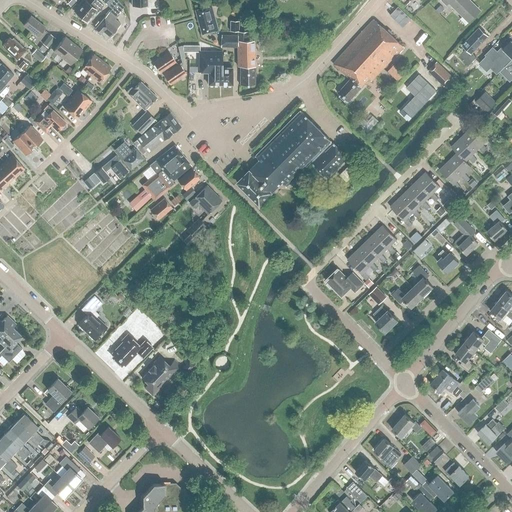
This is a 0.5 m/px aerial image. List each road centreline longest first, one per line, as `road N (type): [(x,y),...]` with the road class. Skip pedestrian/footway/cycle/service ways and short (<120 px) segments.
road 1 (residential): [(403,383),(308,279),(461,121)]
road 2 (residential): [(195,122),(225,126),(268,109),(376,0)]
road 3 (unknown): [(507,261),(469,259),(382,361)]
road 4 (residential): [(294,511),(403,383)]
road 5 (residential): [(403,383),(507,261)]
road 6 (residential): [(511,494),(403,383)]
road 7 (residential): [(38,171),(132,66)]
road 8 (residential): [(159,429),(62,336)]
road 9 (residential): [(26,0),(132,66)]
road 10 (residential): [(246,511),(159,429)]
